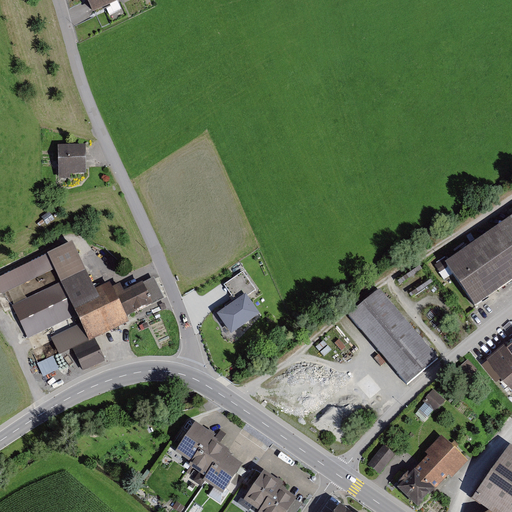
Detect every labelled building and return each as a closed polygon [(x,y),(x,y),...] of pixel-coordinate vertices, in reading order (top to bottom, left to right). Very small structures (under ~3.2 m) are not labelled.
[(85,0),(93,16),(120,3),(118,0),(85,0)] [(88,146),(62,146),(63,174),(88,174),(88,146)] [(511,219),(449,262),(480,307),(511,285),(511,219)] [(77,244),(0,280),(0,281),(6,293),(55,270),(61,284),(15,306),(29,337),(79,314),(83,323),(92,342),(97,340),(133,324),(130,318),(166,301),(155,279),(126,292),(123,285),(116,288),(113,282),(98,289),(77,244)] [(224,287),(234,301),(225,307),(227,310),(246,297),(247,298),(257,292),(243,273),(224,287)] [(441,358),(382,290),(352,316),(411,384),(441,358)] [(217,317),(232,337),(260,317),(247,298),(246,297),(227,310),(217,317)] [(92,342),(83,323),(50,338),(61,362),(77,354),(99,344),(97,340),(92,342)] [(511,337),(490,358),(511,381),(511,337)] [(99,344),(77,354),(86,373),(108,362),(99,344)] [(54,356),(39,363),(45,376),(60,369),(54,356)] [(469,361),(456,375),(467,385),(480,371),(469,361)] [(425,404),(415,416),(424,424),(435,412),(437,414),(446,404),(433,392),(424,403),(425,404)] [(200,453),(204,456),(213,442),(215,439),(196,426),(176,454),(191,465),(200,453)] [(431,457),(401,486),(420,506),(451,476),(455,480),(471,464),(445,437),(428,454),(431,457)] [(218,471),(228,457),(230,454),(213,442),(204,456),(200,453),(191,465),(189,468),(206,480),(206,479),(207,477),(214,468),(218,471)] [(385,445),(369,465),(380,475),(397,455),(385,445)] [(511,511),(511,449),(476,501),(492,511),(511,511)] [(204,483),(223,496),(243,468),(228,457),(218,471),(214,468),(207,477),(206,479),(206,480),(204,483)] [(254,511),(268,511),(283,491),(286,486),(268,474),(246,507),(254,511)] [(294,511),(301,502),(283,491),(268,511),(294,511)]
